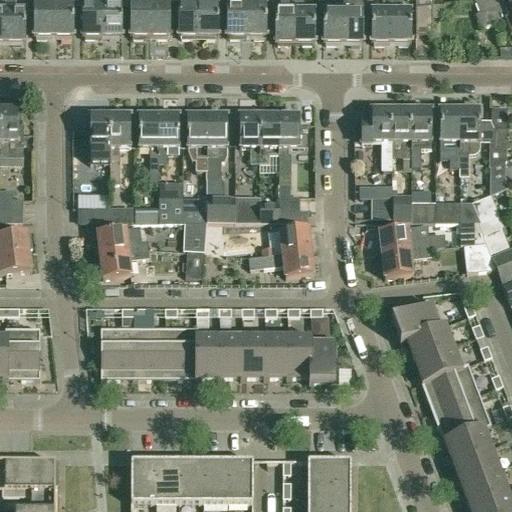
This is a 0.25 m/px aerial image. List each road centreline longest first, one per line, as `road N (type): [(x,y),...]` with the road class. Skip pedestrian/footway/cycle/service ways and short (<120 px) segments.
road 1 (residential): [(334,77),(333,191),(346,301),(393,418)]
road 2 (residential): [(74,419),(51,74)]
road 3 (residential): [(74,419),(393,418)]
road 4 (residential): [(51,74),(334,77)]
road 5 (residential): [(334,77),(511,80)]
